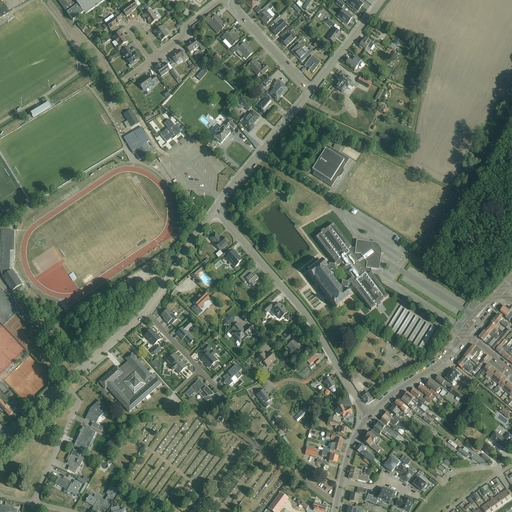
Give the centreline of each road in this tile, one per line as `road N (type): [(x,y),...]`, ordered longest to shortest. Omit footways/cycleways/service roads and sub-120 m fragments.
road 1 (residential): [(369,416),(299,306),(213,211)]
road 2 (residential): [(213,211),(311,90)]
road 3 (residential): [(34,503),(78,404),(65,383)]
road 4 (tertiary): [(369,416),(442,362),(465,332)]
road 5 (residential): [(311,90),(235,11),(235,0)]
road 6 (residential): [(146,311),(213,211)]
